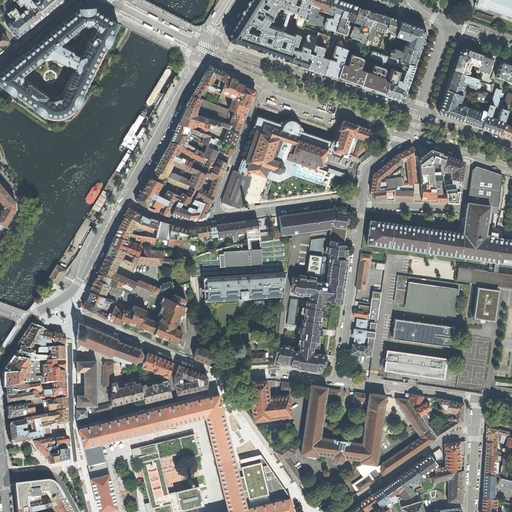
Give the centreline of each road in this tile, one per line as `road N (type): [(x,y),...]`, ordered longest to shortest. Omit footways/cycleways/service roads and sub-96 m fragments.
road 1 (residential): [(220,387),(71,425),(70,356)]
road 2 (tertiary): [(417,112),(209,40)]
road 3 (unclassified): [(362,204),(337,380)]
road 4 (residential): [(336,511),(446,436),(475,428)]
road 5 (tertiary): [(122,198),(200,56)]
road 6 (tertiary): [(259,83),(406,135)]
road 7 (residential): [(83,315),(220,376)]
road 8 (residential): [(213,216),(362,204)]
road 9 (unclassified): [(362,204),(460,206),(468,156)]
road 10 (unclassified): [(213,216),(259,83)]
